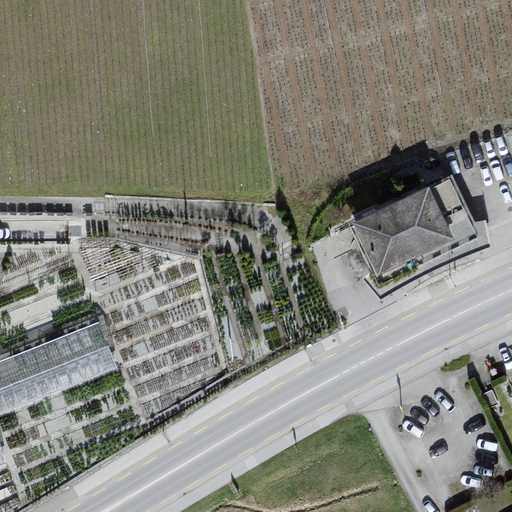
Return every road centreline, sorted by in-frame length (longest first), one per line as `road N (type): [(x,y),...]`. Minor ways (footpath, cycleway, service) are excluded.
road 1 (primary): [(511,289),(354,366),(104,511)]
road 2 (track): [(272,219),(128,203),(0,203)]
